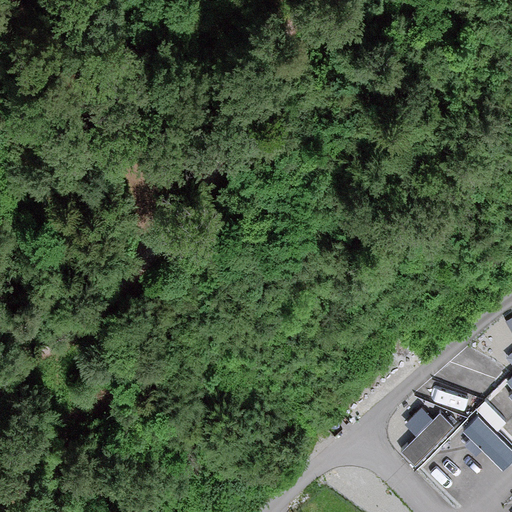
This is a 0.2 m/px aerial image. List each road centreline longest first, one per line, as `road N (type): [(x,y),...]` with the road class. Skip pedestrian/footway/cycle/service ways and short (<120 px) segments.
road 1 (track): [(0,362),(93,318),(209,178),(271,55),(322,0)]
road 2 (track): [(18,0),(123,148),(161,238)]
